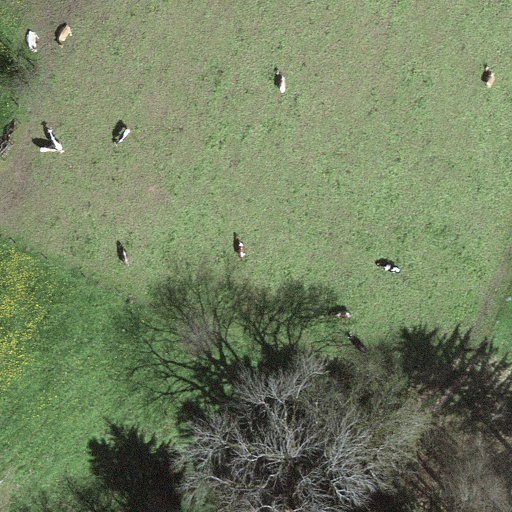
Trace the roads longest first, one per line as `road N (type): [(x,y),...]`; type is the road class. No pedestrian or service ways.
road 1 (track): [(246,511),(422,404),(448,378),(482,325),(511,238)]
road 2 (track): [(511,473),(329,511)]
